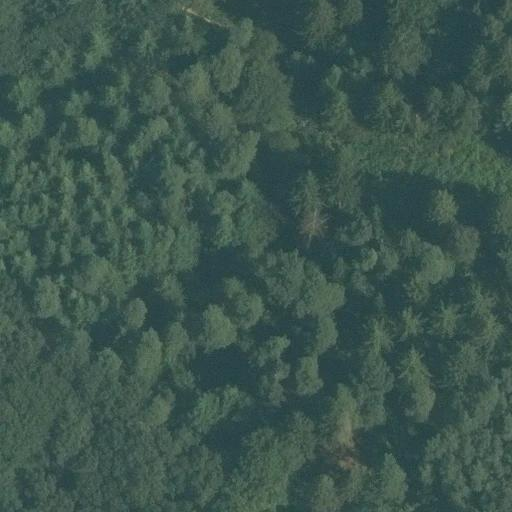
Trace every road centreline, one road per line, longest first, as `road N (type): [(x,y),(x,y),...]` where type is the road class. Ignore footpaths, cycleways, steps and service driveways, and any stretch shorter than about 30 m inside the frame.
road 1 (track): [(0,35),(209,29)]
road 2 (track): [(209,29),(275,20),(330,0)]
